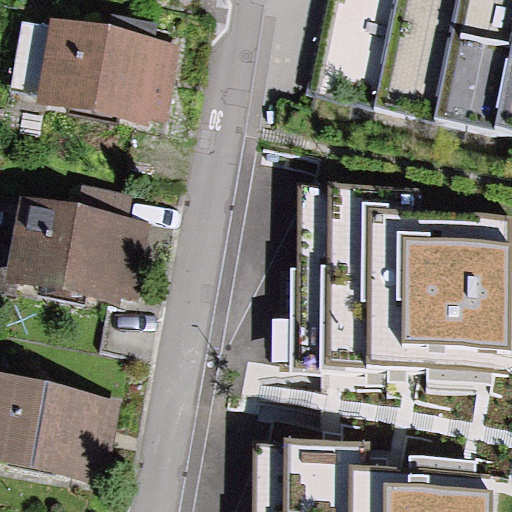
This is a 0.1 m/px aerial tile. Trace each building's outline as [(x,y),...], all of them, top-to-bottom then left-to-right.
[(511,0),(333,0),(310,122),(511,160),(511,0)] [(184,59),(55,35),(39,119),(169,143),(184,59)] [(418,193),(302,190),(297,364),(506,370),(510,220),(417,217),(418,193)] [(0,256),(0,293),(138,318),(154,231),(28,208),(19,260),(0,256)] [(120,416),(0,395),(0,472),(108,490),(120,416)] [(366,451),(261,447),(258,511),(491,511),(493,477),(366,473),(366,451)]
